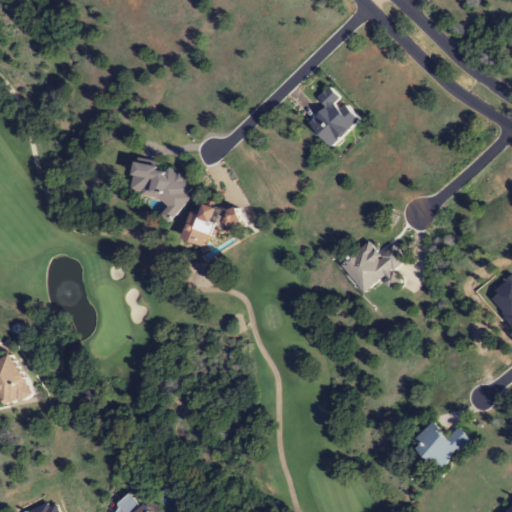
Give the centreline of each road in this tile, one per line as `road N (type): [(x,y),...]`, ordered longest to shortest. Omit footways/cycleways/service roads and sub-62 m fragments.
road 1 (residential): [(367,10),(214,155)]
road 2 (tertiary): [(358,0),(450,87),(511,125)]
road 3 (tertiary): [(511,101),(442,50),(392,0)]
road 4 (residential): [(414,220),(511,127)]
